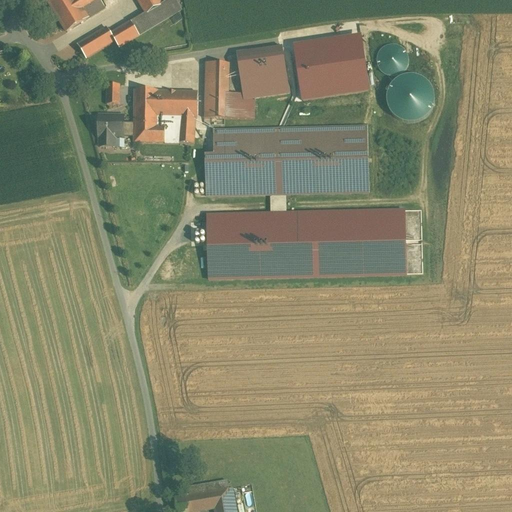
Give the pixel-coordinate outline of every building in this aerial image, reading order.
[(46,0),(66,33),(85,22),(85,21),(116,2),(114,0),(46,0)] [(136,0),(146,14),(111,36),(107,28),(78,46),(85,59),(114,41),(119,48),(182,10),(175,0),(168,0),(161,5),(157,0),(136,0)] [(297,45),(306,102),(375,92),(367,34),(297,45)] [(377,60),(377,63),(377,66),(378,69),(380,71),(382,74),(384,76),(387,77),(390,78),(394,78),(397,77),(400,76),(402,75),(405,72),(406,70),(408,67),(409,64),(409,61),(408,58),(407,55),(405,52),(403,50),(401,48),(398,47),(395,46),(392,46),(389,46),(386,47),(383,49),(381,51),(379,54),(377,56),(377,60)] [(282,47),(238,54),(243,85),(286,79),(282,47)] [(205,64),(204,119),(252,120),(253,95),(227,95),(228,64),(205,64)] [(387,95),(387,104),(390,112),(395,118),(402,123),(410,124),(418,123),(425,120),(430,114),(434,107),(435,100),(434,93),(430,86),(425,81),(418,78),(411,76),(403,78),(396,82),(390,88),(387,95)] [(119,86),(107,86),(107,106),(119,106),(119,86)] [(134,135),(134,144),(179,145),(179,144),(194,144),(195,119),(197,119),(197,93),(158,92),(158,91),(135,91),(135,124),(134,135)] [(134,135),(135,124),(124,124),(124,117),(99,116),(98,138),(100,138),(99,148),(112,148),(112,139),(123,139),(123,135),(134,135)] [(368,127),(213,131),(214,155),(205,155),(206,199),(369,195),(368,127)] [(405,210),(206,215),(208,282),(407,277),(407,276),(423,275),(422,245),(406,245),(406,242),(422,241),(421,211),(405,211),(405,210)] [(175,499),(176,511),(199,511),(214,509),(214,511),(235,511),(232,489),(228,490),(227,482),(184,489),(185,497),(175,499)]
